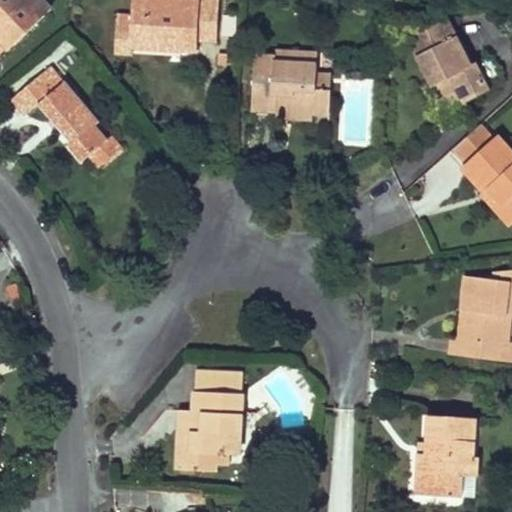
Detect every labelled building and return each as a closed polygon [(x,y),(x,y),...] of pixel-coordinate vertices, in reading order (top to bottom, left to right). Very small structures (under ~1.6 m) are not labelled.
[(51,8),(42,0),(0,0),(0,40),(4,45),(8,49),(51,8)] [(186,0),(186,9),(132,6),(130,39),(129,56),(132,56),(166,58),(188,59),(188,49),(198,50),(216,51),(219,1),(199,0),(186,0)] [(448,18),(410,36),(431,80),(437,77),(440,83),(447,98),(459,92),(463,102),(489,90),(475,61),(470,64),(448,18)] [(132,63),(132,56),(129,56),(130,39),(116,38),(115,61),(132,63)] [(197,60),(198,50),(188,49),(188,59),(197,60)] [(316,53),(275,51),(275,57),(275,62),(315,65),(316,53)] [(275,57),(255,56),(252,108),(275,109),(275,106),(290,108),(290,111),(311,112),(328,113),(329,89),(315,89),(315,75),(315,65),(275,62),(275,57)] [(61,82),(48,65),(11,96),(18,104),(25,113),(38,102),(71,141),(66,144),(80,160),(88,154),(106,138),(94,124),(98,121),(65,79),(61,82)] [(330,76),(315,75),(315,89),(329,89),(330,76)] [(433,86),(440,83),(437,77),(431,80),(433,86)] [(455,115),(467,110),(463,102),(459,92),(447,98),(451,106),(455,115)] [(311,119),(311,112),(290,111),(290,108),(275,106),(275,109),(276,117),(295,118),(311,119)] [(121,147),(111,134),(106,138),(88,154),(98,166),(121,147)] [(511,154),(497,137),(461,168),(477,186),(483,192),(488,188),(511,214),(511,154)] [(511,226),(511,214),(488,188),(483,192),(481,194),(511,227),(511,226)] [(509,283),(466,277),(462,313),(473,314),(469,342),(474,343),(471,358),(500,362),(502,344),(509,345),(511,316),(506,314),(509,283)] [(473,314),(462,313),(460,329),(458,341),(469,342),(473,314)] [(458,341),(452,340),(450,356),(471,358),(474,343),(469,342),(458,341)] [(509,345),(502,344),(500,362),(507,363),(509,345)] [(218,390),(219,372),(196,371),(195,389),(218,390)] [(244,374),(219,372),(218,390),(195,389),(194,409),(193,429),(179,428),(179,443),(177,469),(196,470),(198,452),(215,453),(240,454),(244,374)] [(194,409),(180,408),(179,428),(193,429),(194,409)] [(476,417),(431,414),(430,430),(429,443),(429,453),(420,452),(418,494),(461,497),(462,475),(477,476),(479,451),(474,451),(476,417)] [(429,443),(421,443),(420,452),(429,453),(429,443)] [(214,471),(215,453),(198,452),(196,470),(214,471)]
